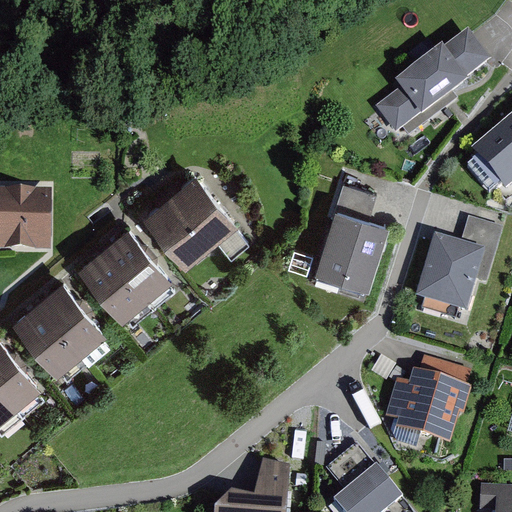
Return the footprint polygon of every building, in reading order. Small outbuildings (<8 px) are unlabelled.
[(490,62),(469,31),(394,83),(399,91),(377,106),(396,134),(404,129),(429,111),(454,94),(467,85),(464,80),(490,62)] [(429,111),(404,129),(409,137),(460,103),(454,94),(429,111)] [(511,117),(473,150),(506,190),(511,185),(511,117)] [(34,128),(21,127),(21,136),(33,137),(34,128)] [(239,220),(196,170),(143,214),(186,265),(239,220)] [(344,182),(336,206),(370,216),(378,192),(344,182)] [(52,191),(0,190),(0,250),(51,251),(52,191)] [(370,216),(336,206),(314,270),(368,289),(390,224),(370,216)] [(471,218),(463,244),(487,251),(497,254),(505,229),(471,218)] [(128,224),(105,244),(149,297),(173,278),(156,257),(157,251),(148,241),(142,241),(128,224)] [(463,244),(436,236),(418,300),(469,315),(487,251),(463,244)] [(149,297),(105,244),(79,265),(94,284),(94,288),(104,301),(109,301),(123,318),(149,297)] [(63,277),(40,296),(84,350),(107,331),(92,312),(93,307),(84,296),(79,296),(63,277)] [(84,350),(40,296),(13,318),(29,338),(28,344),(37,355),(43,355),(57,371),(84,350)] [(0,336),(0,384),(17,405),(41,386),(26,369),(27,362),(19,352),(12,352),(0,336)] [(382,356),(372,372),(387,382),(397,365),(382,356)] [(411,387),(397,383),(387,417),(400,421),(398,430),(451,446),(460,414),(465,416),(473,389),(415,372),(411,387)] [(0,418),(17,405),(0,384),(0,418)] [(348,492),(378,467),(359,444),(329,469),(348,492)] [(255,499),(231,494),(216,511),(288,511),(292,467),(263,462),(255,499)] [(348,492),(336,503),(344,511),(415,511),(378,467),(348,492)] [(496,510),(511,510),(511,487),(482,486),(481,509),(496,510)]
